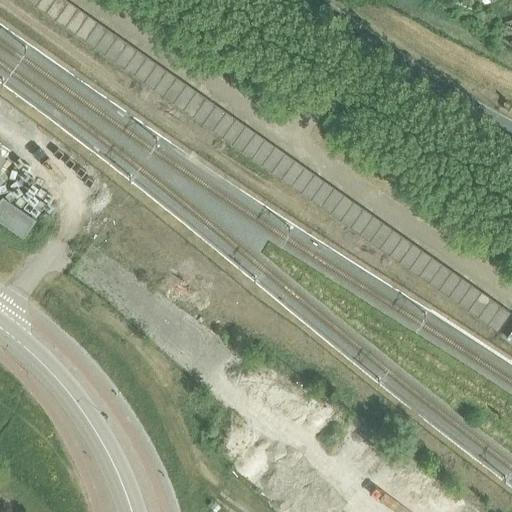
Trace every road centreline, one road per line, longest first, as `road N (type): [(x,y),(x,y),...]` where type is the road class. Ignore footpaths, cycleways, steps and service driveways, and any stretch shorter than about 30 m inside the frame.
road 1 (residential): [(511,203),(218,0)]
road 2 (secondary): [(0,320),(56,373),(92,422),(131,511)]
road 3 (secondary): [(299,0),(474,124)]
